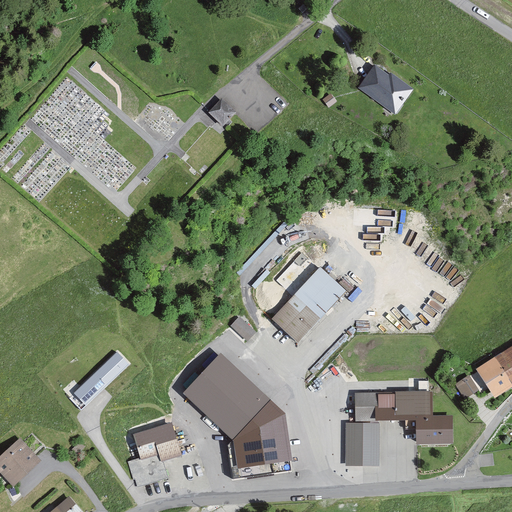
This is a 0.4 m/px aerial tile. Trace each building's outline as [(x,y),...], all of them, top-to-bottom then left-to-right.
[(361,91),(399,117),(417,91),(379,65),(361,91)] [(210,113),(223,126),(236,112),(223,99),(210,113)] [(385,239),(385,229),(366,228),(366,239),(385,239)] [(302,344),(351,292),(323,266),(274,318),(302,344)] [(427,313),(423,317),(435,328),(439,324),(427,313)] [(230,328),(249,344),(258,333),(240,317),(230,328)] [(511,355),(509,351),(480,369),(500,399),(511,390),(511,355)] [(86,404),(128,365),(118,354),(75,393),(86,404)] [(187,394),(234,441),(239,478),(291,471),(285,414),(224,354),(187,394)] [(457,384),(466,399),(476,393),(467,378),(457,384)] [(421,447),(458,445),(457,416),(433,417),(433,392),(398,392),(398,394),(357,394),(356,427),(362,427),(363,465),(380,465),(379,427),(379,410),(398,411),(398,420),(420,419),(421,447)] [(183,457),(174,423),(138,433),(144,457),(162,453),(164,462),(183,457)] [(23,440),(0,459),(0,470),(16,489),(45,464),(23,440)] [(134,490),(169,480),(164,462),(162,453),(144,457),(126,462),(134,490)] [(61,511),(82,511),(69,497),(57,507),(59,509),(61,511)]
